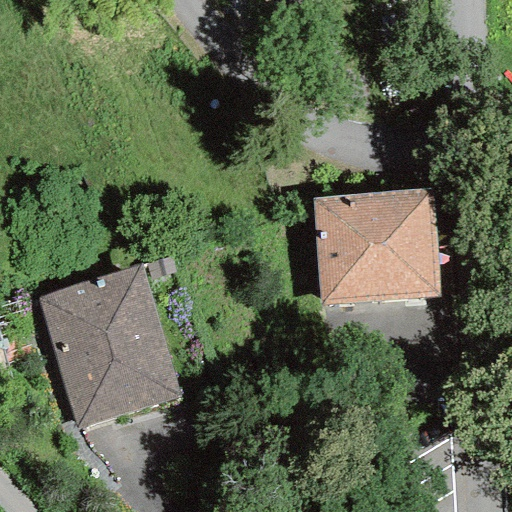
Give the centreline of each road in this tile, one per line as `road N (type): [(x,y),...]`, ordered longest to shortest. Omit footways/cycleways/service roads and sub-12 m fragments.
road 1 (residential): [(488,511),(471,148)]
road 2 (residential): [(471,148),(342,145),(287,117),(230,64),(189,0)]
road 3 (residential): [(471,148),(462,0)]
